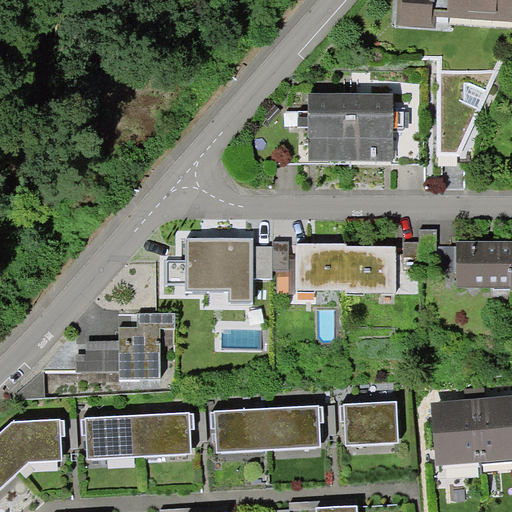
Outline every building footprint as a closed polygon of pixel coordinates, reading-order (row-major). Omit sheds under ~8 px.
[(401,0),(400,22),(428,24),(429,13),(429,0),(401,0)] [(447,0),(429,0),(429,13),(446,14),(447,0)] [(511,0),(447,0),(446,14),(511,18),(511,0)] [(349,162),(349,103),(328,103),(328,98),(306,98),(306,162),(349,162)] [(391,98),(369,98),(369,103),(349,103),(349,162),(391,162),(391,98)] [(419,242),(419,260),(435,260),(435,231),(419,231),(419,242)] [(185,237),(184,288),(228,289),(228,299),(251,299),(253,281),(253,245),(253,237),(185,237)] [(403,242),(403,271),(419,271),(419,260),(419,242),(403,242)] [(273,245),(273,272),(289,272),(289,243),(273,243),(273,245)] [(511,243),(458,244),(458,286),(511,286),(511,243)] [(253,245),(253,281),(272,279),(273,272),(273,245),(253,245)] [(293,251),(293,291),(343,291),(343,253),(343,251),(293,251)] [(343,291),(343,293),(394,293),(394,253),(343,253),(343,291)] [(138,374),(163,374),(163,325),(179,325),(179,309),(140,309),(140,323),(122,323),(122,339),(90,339),(90,353),(79,352),(79,367),(122,367),(122,370),(138,370),(138,374)] [(477,460),(511,457),(511,403),(482,406),(481,392),(472,393),(477,460)] [(437,463),(477,460),(472,393),(463,393),(464,407),(433,410),(437,463)] [(350,442),(403,440),(401,398),(349,400),(349,401),(344,401),(345,418),(349,418),(350,442)] [(323,403),(270,405),(272,447),(325,445),(324,420),(328,420),(327,403),(323,404),(323,403)] [(220,449),(272,447),(270,405),(218,407),(218,408),(214,408),(214,425),(219,424),(220,449)] [(193,410),(140,412),(142,454),(194,452),(193,427),(198,427),(197,410),(193,410)] [(89,456),(142,454),(140,412),(88,414),(83,415),(84,431),(88,431),(89,456)] [(13,418),(0,430),(0,445),(21,468),(31,459),(63,458),(63,434),(67,434),(67,417),(63,417),(63,416),(13,418)] [(0,487),(21,468),(0,445),(0,487)]
